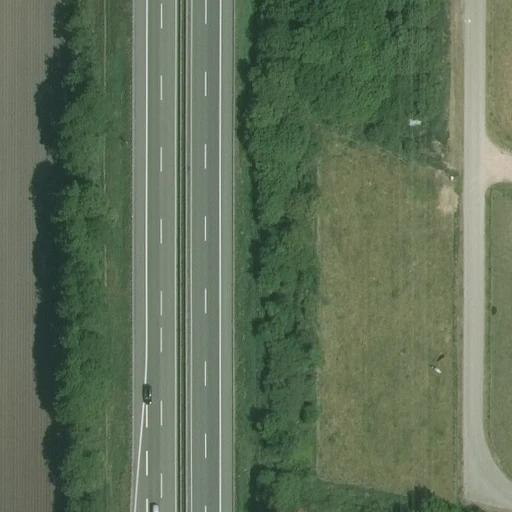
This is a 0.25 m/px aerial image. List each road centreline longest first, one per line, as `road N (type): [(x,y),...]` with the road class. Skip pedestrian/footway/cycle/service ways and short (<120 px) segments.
road 1 (motorway): [(208,511),(207,0)]
road 2 (motorway): [(164,0),(165,511)]
